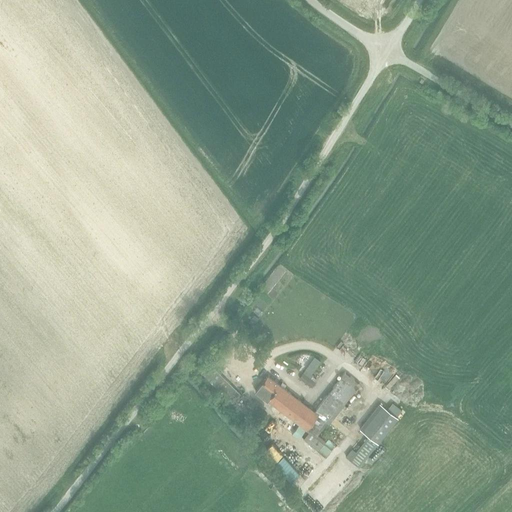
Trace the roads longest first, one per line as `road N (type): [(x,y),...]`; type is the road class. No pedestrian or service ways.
road 1 (unclassified): [(57,511),(278,216),(388,53)]
road 2 (unclassified): [(511,125),(388,53)]
